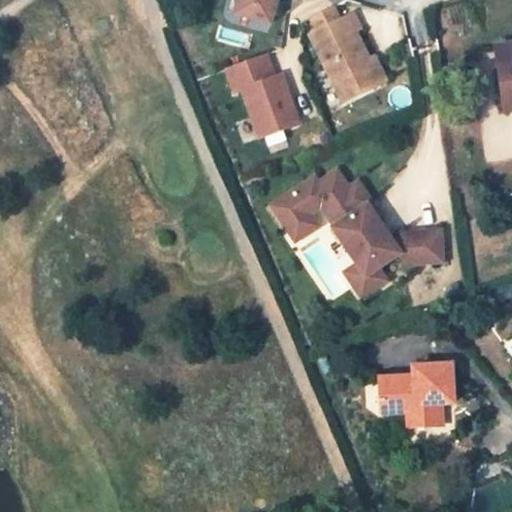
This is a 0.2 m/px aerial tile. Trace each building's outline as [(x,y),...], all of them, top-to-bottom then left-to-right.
[(243,0),(239,15),(274,24),(280,0),(243,0)] [(358,12),(350,16),(360,35),(368,30),(358,12)] [(350,16),(310,37),(344,104),(386,84),(375,64),(360,35),(350,16)] [(511,45),(496,48),(499,70),(503,102),(511,100),(511,45)] [(267,56),(228,71),(238,94),(245,92),(263,140),(301,125),(283,77),(276,79),(267,56)] [(386,84),(393,80),(382,60),(375,64),(386,84)] [(511,100),(503,102),(505,115),(511,114),(511,100)] [(343,198),(322,213),(332,227),(330,228),(355,265),(363,277),(376,269),(397,254),(405,267),(409,264),(441,262),(438,231),(399,234),(389,241),(365,205),(353,213),(343,198)] [(363,277),(355,265),(342,273),(359,298),(384,281),(376,269),(363,277)] [(415,379),(380,382),(381,402),(408,401),(409,416),(411,432),(445,429),(443,409),(441,394),(454,393),(451,365),(414,368),(415,379)] [(443,409),(455,408),(454,393),(441,394),(443,409)] [(408,401),(381,402),(382,418),(409,416),(408,401)]
